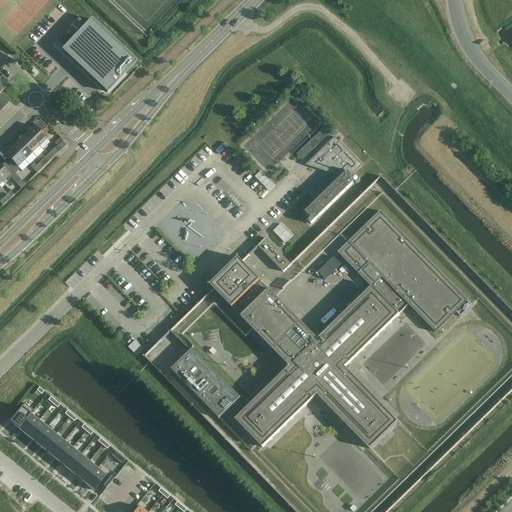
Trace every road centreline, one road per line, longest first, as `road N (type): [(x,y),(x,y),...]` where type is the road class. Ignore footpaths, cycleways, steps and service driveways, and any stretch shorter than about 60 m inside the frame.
road 1 (residential): [(0,371),(185,186),(235,236)]
road 2 (unclassified): [(409,98),(328,13),(300,9),(259,30),(236,18)]
road 3 (secondary): [(0,265),(103,164)]
road 4 (secondary): [(93,152),(0,247)]
